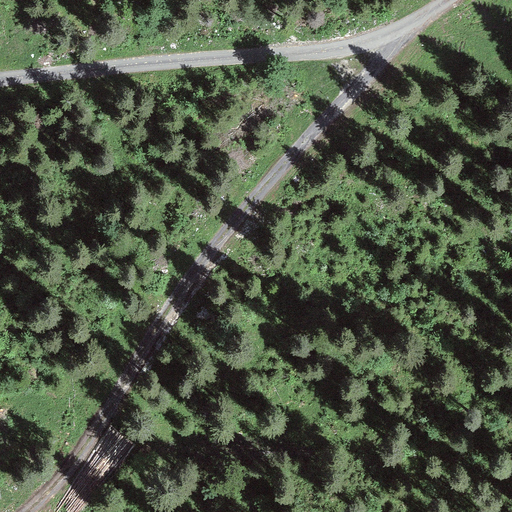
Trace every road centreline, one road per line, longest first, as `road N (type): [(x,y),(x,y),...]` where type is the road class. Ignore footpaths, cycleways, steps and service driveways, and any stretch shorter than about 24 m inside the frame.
road 1 (track): [(427,17),(213,247),(59,484),(28,511)]
road 2 (track): [(0,80),(321,52),(372,43),(427,17)]
